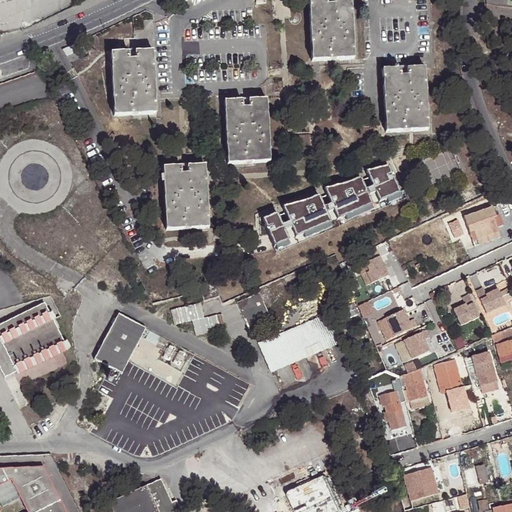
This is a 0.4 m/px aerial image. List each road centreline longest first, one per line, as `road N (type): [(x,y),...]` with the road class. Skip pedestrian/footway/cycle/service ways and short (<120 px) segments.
road 1 (residential): [(467,0),(470,77),(511,175)]
road 2 (unknown): [(192,494),(266,466),(286,476),(297,496),(267,511)]
road 3 (residential): [(0,54),(131,0)]
